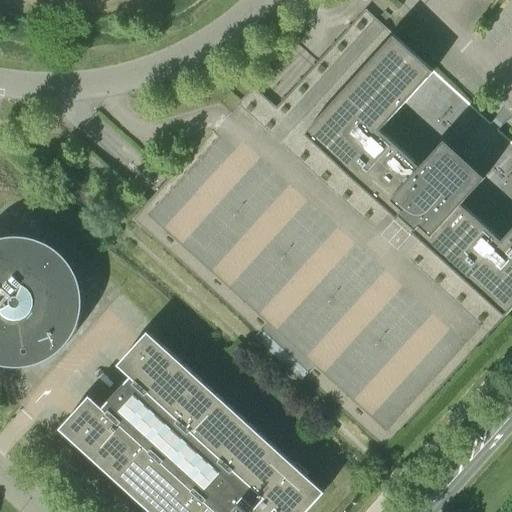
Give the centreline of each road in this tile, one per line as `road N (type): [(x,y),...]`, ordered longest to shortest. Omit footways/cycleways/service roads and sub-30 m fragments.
road 1 (unclassified): [(0,81),(65,85),(143,74),(211,48),(261,0)]
road 2 (secondary): [(511,418),(426,511)]
